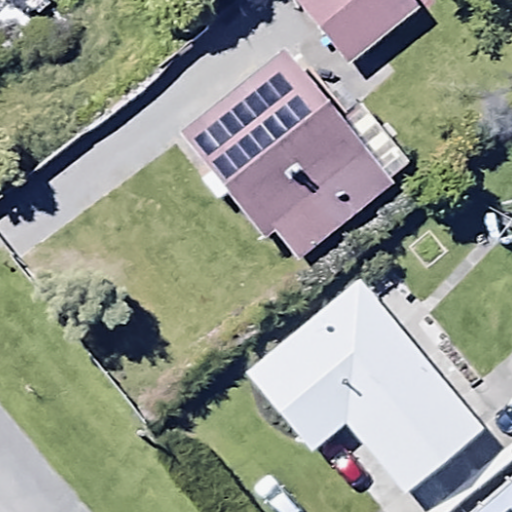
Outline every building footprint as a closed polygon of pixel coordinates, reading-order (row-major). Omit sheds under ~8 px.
[(0,0),(0,57),(69,0),(0,0)] [(290,0),(271,17),(332,88),(399,31),(379,7),(388,0),(290,0)] [(127,34),(54,97),(75,122),(149,60),(127,34)] [(272,72),(164,157),(247,262),(254,256),(279,288),(375,211),(370,205),(396,185),(349,125),(327,142),(272,72)] [(339,303),(224,398),(291,478),(326,449),(377,511),(397,511),(465,456),(339,303)]
